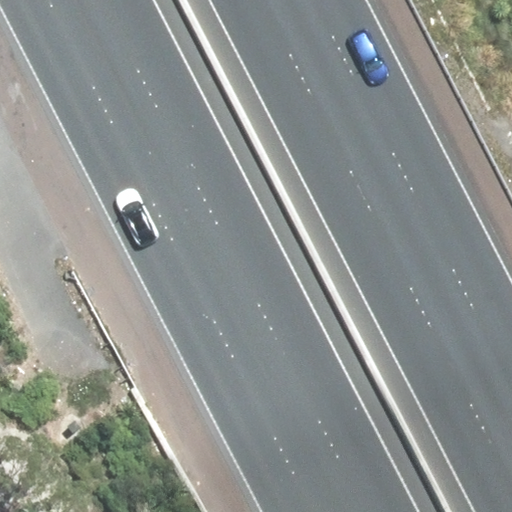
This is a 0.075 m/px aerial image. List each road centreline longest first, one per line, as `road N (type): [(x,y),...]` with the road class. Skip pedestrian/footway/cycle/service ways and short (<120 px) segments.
road 1 (motorway): [(338,511),(73,0)]
road 2 (motorway): [(285,0),(511,437)]
